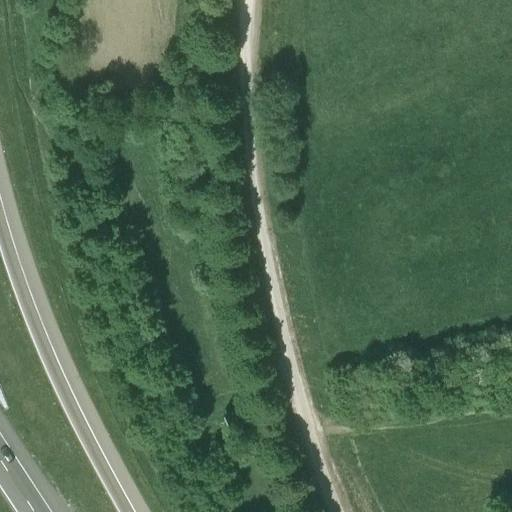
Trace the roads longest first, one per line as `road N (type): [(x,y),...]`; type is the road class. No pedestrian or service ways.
road 1 (unclassified): [(338,511),(265,263),(250,145),(249,0)]
road 2 (motorway): [(130,511),(62,384),(0,217)]
